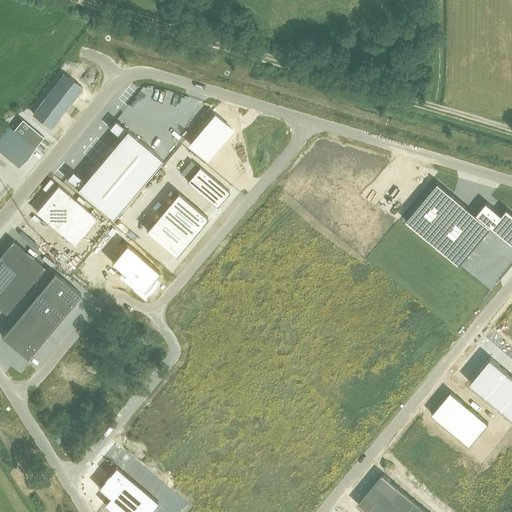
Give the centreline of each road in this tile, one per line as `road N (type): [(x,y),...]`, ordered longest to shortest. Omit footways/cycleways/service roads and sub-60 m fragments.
road 1 (track): [(511,129),(80,0)]
road 2 (unclassified): [(0,215),(118,80),(136,72),(312,121)]
road 3 (unclassified): [(511,285),(323,511)]
road 4 (unclassified): [(151,315),(312,121)]
road 5 (unclassified): [(67,484),(174,356),(174,340),(151,315)]
road 6 (unclassified): [(312,121),(511,180)]
road 7 (unclassified): [(15,402),(104,299),(124,297),(151,315)]
